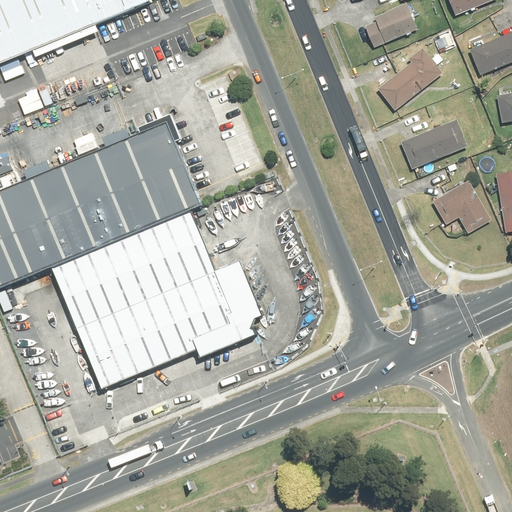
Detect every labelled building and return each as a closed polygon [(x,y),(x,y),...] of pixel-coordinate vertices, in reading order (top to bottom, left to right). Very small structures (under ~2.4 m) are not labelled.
[(0,0),(0,64),(158,1),(157,0),(0,0)] [(447,0),(455,17),(493,0),(447,0)] [(364,28),(374,49),(417,31),(406,6),(374,19),(376,23),(364,28)] [(511,33),(469,51),(480,76),(511,63),(511,33)] [(393,113),(442,75),(423,50),(408,61),(411,65),(377,91),(393,113)] [(511,93),(497,97),(502,124),(511,122),(511,93)] [(170,121),(0,191),(0,287),(54,265),(193,208),(204,203),(170,121)] [(401,144),(412,171),(467,148),(455,121),(401,144)] [(511,173),(496,176),(506,234),(511,233),(511,173)] [(492,222),(468,181),(431,202),(445,227),(458,219),(468,236),(492,222)] [(218,268),(193,208),(54,265),(105,385),(200,349),(203,355),(258,333),(256,328),(253,327),(258,315),(265,313),(243,260),(218,268)]
